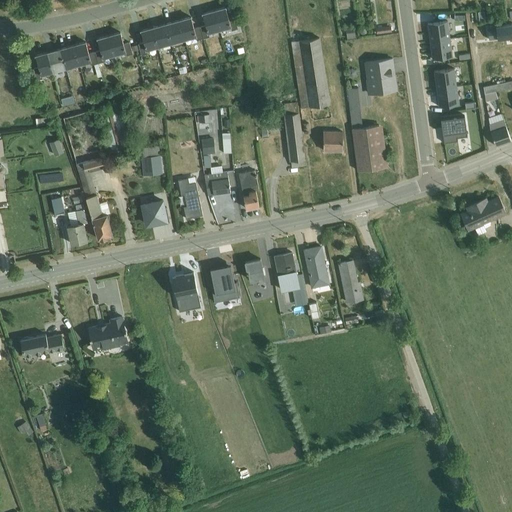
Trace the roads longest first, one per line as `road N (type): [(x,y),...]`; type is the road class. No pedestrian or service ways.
road 1 (tertiary): [(0,283),(356,207)]
road 2 (unclassified): [(356,207),(465,511)]
road 3 (residential): [(403,0),(430,182)]
road 4 (residential): [(143,0),(0,31)]
